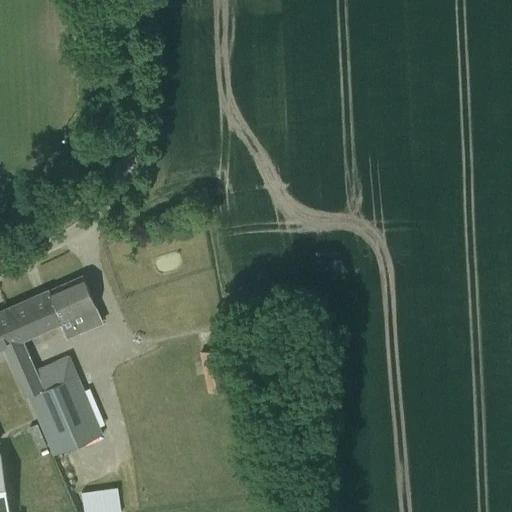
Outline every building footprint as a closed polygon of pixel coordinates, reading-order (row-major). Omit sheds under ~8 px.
[(82,275),(18,304),(31,334),(60,321),(65,333),(100,318),(95,306),(96,306),(82,275)] [(31,334),(18,304),(0,311),(0,347),(15,341),(24,362),(16,365),(54,457),(103,437),(68,356),(36,370),(22,338),(31,334)] [(199,352),(207,392),(226,388),(217,348),(199,352)] [(37,424),(29,427),(38,447),(45,444),(37,424)] [(0,511),(9,511),(0,450),(0,511)] [(80,493),(81,511),(119,511),(117,489),(80,493)]
